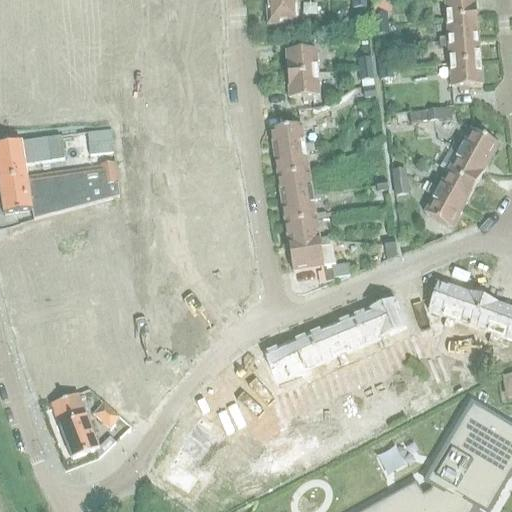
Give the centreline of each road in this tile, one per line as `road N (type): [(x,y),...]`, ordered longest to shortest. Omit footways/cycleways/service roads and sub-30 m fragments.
road 1 (residential): [(277,314),(245,126),(237,0)]
road 2 (residential): [(60,504),(124,478),(172,407),(247,332),(277,314)]
road 3 (residential): [(277,314),(478,240),(507,237)]
road 4 (residential): [(60,504),(34,455),(0,342)]
